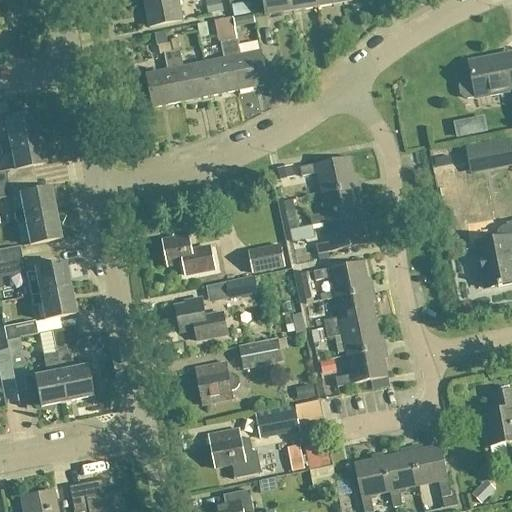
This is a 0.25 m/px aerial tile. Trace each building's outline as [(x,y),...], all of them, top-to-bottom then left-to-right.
[(193,0),(151,0),(142,2),(148,31),(182,24),(178,3),(193,0)] [(292,15),(289,0),(263,0),(266,19),(292,15)] [(289,0),(292,15),(317,11),(315,0),(289,0)] [(315,0),(317,11),(343,7),(341,0),(315,0)] [(235,8),(239,32),(259,28),(255,4),(235,8)] [(234,19),(218,23),(223,43),(239,39),(234,19)] [(228,46),(238,95),(267,89),(260,55),(239,59),(236,44),(228,46)] [(203,67),(210,101),(238,95),(228,46),(220,47),(223,63),(203,67)] [(171,57),(181,107),(210,101),(203,67),(182,71),(179,56),(171,57)] [(181,107),(171,57),(163,59),(166,74),(145,78),(152,113),(181,107)] [(466,102),(475,101),(475,102),(511,94),(511,57),(468,66),(471,83),(463,85),(460,88),(459,91),(460,98),(462,101),(466,102)] [(47,112),(53,132),(63,130),(57,109),(47,112)] [(9,149),(40,143),(34,116),(4,123),(9,149)] [(486,145),(491,172),(511,168),(511,156),(509,141),(486,145)] [(45,169),(40,143),(9,149),(10,149),(0,150),(0,152),(2,161),(12,159),(15,175),(45,169)] [(321,197),(356,190),(350,162),(300,172),(301,181),(317,178),(321,197)] [(0,202),(10,201),(8,188),(0,189),(0,202)] [(327,226),(362,219),(356,190),(321,197),(325,217),(310,220),(312,230),(327,227),(327,226)] [(19,198),(22,212),(13,214),(15,225),(24,223),(54,217),(49,192),(19,198)] [(54,217),(24,223),(29,249),(59,243),(54,217)] [(327,226),(327,227),(331,246),(315,249),(317,258),(368,248),(362,219),(327,226)] [(508,241),(475,247),(481,276),(478,277),(477,278),(476,281),(476,283),(477,285),(478,287),(481,288),(483,288),(484,292),(497,289),(497,291),(501,290),(501,289),(511,286),(511,225),(506,227),(508,241)] [(161,243),(167,271),(182,268),(182,271),(202,267),(199,252),(190,254),(187,235),(171,238),(172,241),(161,243)] [(281,248),(249,254),(253,276),(285,270),(281,248)] [(0,266),(4,266),(23,262),(20,249),(0,253),(0,266)] [(334,301),(368,294),(362,265),(312,276),(314,284),(329,281),(334,301)] [(64,267),(34,273),(34,276),(26,278),(30,300),(69,292),(64,267)] [(253,280),(226,285),(229,302),(257,297),(253,280)] [(69,292),(30,300),(32,310),(41,309),(44,324),(75,318),(69,292)] [(325,333),(375,323),(368,294),(334,301),(338,321),(323,324),(325,333)] [(221,315),(203,319),(200,302),(185,305),(185,308),(174,310),(179,336),(194,333),(196,344),(226,338),(221,315)] [(279,305),(265,310),(273,334),(288,328),(279,305)] [(346,358),(381,351),(375,323),(325,333),(326,342),(342,339),(346,358)] [(34,324),(3,330),(6,343),(19,340),(37,337),(34,324)] [(60,375),(66,406),(92,400),(86,370),(69,373),(68,368),(71,368),(67,344),(80,341),(77,329),(51,334),(56,357),(59,375),(60,375)] [(22,356),(19,340),(6,343),(12,373),(25,371),(22,356)] [(276,344),(238,352),(242,375),(281,367),(276,344)] [(381,351),(346,358),(350,378),(334,381),(336,391),(387,380),(381,351)] [(7,352),(0,353),(0,381),(1,384),(13,382),(7,352)] [(40,411),(66,406),(60,375),(59,375),(56,357),(43,359),(46,374),(49,373),(50,377),(34,380),(40,411)] [(334,362),(320,365),(322,376),(336,374),(334,362)] [(224,366),(195,372),(202,406),(218,403),(219,405),(232,402),(230,395),(234,394),(237,391),(238,387),(238,382),(236,380),(233,378),(230,378),(226,378),(224,366)] [(493,414),(481,417),(487,449),(511,443),(511,393),(490,398),(493,414)] [(296,413),(257,421),(261,441),(300,433),(296,413)] [(238,434),(208,440),(215,473),(232,469),(234,482),(260,476),(256,455),(252,456),(249,442),(240,443),(238,434)] [(299,449),(287,451),(292,475),(304,472),(299,449)] [(412,455),(419,490),(438,486),(441,501),(451,499),(450,496),(441,450),(412,455)] [(419,490),(412,455),(384,461),(390,495),(390,496),(393,511),(402,509),(399,494),(419,490)] [(390,495),(384,461),(354,467),(362,511),(372,511),(370,500),(390,496),(390,495)] [(105,484),(83,488),(71,491),(75,511),(86,511),(88,511),(121,511),(118,496),(108,498),(105,484)] [(57,511),(54,495),(21,502),(23,511),(57,511)] [(454,495),(450,496),(451,499),(441,501),(443,511),(445,511),(457,510),(454,495)] [(241,511),(240,502),(225,504),(226,507),(214,510),(214,511),(241,511)]
